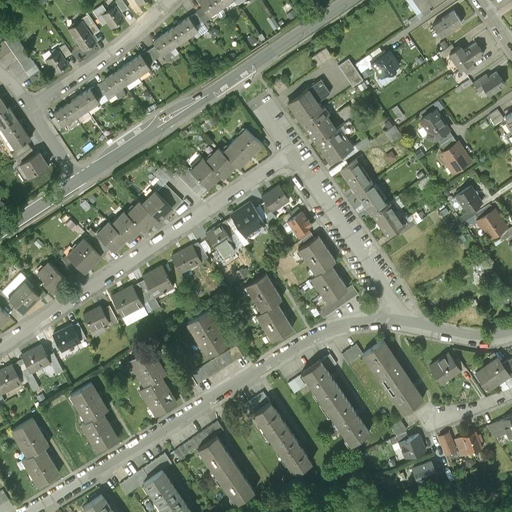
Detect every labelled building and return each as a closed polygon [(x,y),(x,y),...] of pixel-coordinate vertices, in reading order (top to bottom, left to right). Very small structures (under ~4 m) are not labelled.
[(117,5),(115,7),(120,14),(127,9),(120,0),(117,0),(115,2),(117,5)] [(216,0),(199,0),(198,1),(203,7),(210,17),(222,8),(216,0)] [(233,0),(216,0),(222,8),(233,0)] [(436,0),(407,0),(417,14),(428,6),(436,0)] [(93,12),(103,26),(107,23),(111,29),(124,20),(120,14),(115,7),(108,11),(104,5),(93,12)] [(411,25),(431,11),(428,6),(417,14),(408,20),(411,25)] [(203,7),(196,13),(204,25),(212,19),(210,17),(203,7)] [(463,23),(454,11),(434,24),(443,37),(463,23)] [(196,13),(188,18),(196,30),(204,25),(196,13)] [(93,36),(99,32),(88,15),(82,19),(82,20),(93,36)] [(188,18),(177,26),(189,43),(200,35),(196,30),(188,18)] [(82,20),(67,30),(83,53),(98,43),(93,36),(82,20)] [(177,26),(166,33),(178,51),(189,43),(177,26)] [(166,33),(153,43),(155,46),(162,56),(165,60),(171,56),(178,51),(166,33)] [(33,83),(43,76),(15,35),(5,42),(33,83)] [(476,42),(465,50),(473,62),(485,54),(476,42)] [(58,46),(64,57),(70,53),(64,43),(58,46)] [(446,57),(450,54),(457,50),(453,45),(442,52),(446,57)] [(155,46),(148,51),(155,61),(162,56),(155,46)] [(450,54),(462,70),(463,69),(473,62),(465,50),(462,46),(457,50),(450,54)] [(333,57),(327,48),(313,58),(319,66),(333,57)] [(395,69),(400,65),(389,48),(374,58),(370,61),(373,65),(380,77),(388,72),(393,73),(395,69)] [(67,64),(58,50),(45,59),(54,73),(67,64)] [(155,61),(148,51),(141,55),(148,66),(155,61)] [(370,61),(374,58),(371,54),(355,65),(361,73),(373,65),(370,61)] [(141,55),(130,63),(139,77),(150,69),(148,66),(141,55)] [(348,59),(338,65),(354,87),(363,81),(359,76),(353,66),(348,59)] [(477,67),(473,62),(463,69),(466,74),(477,67)] [(130,63),(118,71),(128,85),(139,77),(130,63)] [(359,76),(363,81),(372,75),(368,70),(359,76)] [(105,80),(115,94),(121,89),(128,85),(118,71),(105,80)] [(505,85),(497,74),(489,80),(486,76),(477,82),(474,84),(480,93),(486,89),(490,95),(505,85)] [(461,85),(464,90),(474,84),(477,82),(473,77),(461,85)] [(282,78),(273,85),(279,94),(288,88),(282,78)] [(98,84),(106,96),(109,100),(116,95),(115,94),(105,80),(98,84)] [(320,80),(286,104),(301,125),(325,109),(319,101),(330,93),(320,80)] [(98,84),(91,89),(98,101),(106,96),(98,84)] [(457,95),(464,90),(461,85),(454,89),(457,95)] [(91,89),(78,97),(88,112),(100,104),(98,101),(91,89)] [(121,89),(115,94),(116,95),(118,99),(125,94),(121,89)] [(67,105),(77,119),(88,112),(78,97),(67,105)] [(54,113),(64,128),(77,119),(67,105),(54,113)] [(338,111),(345,121),(347,119),(355,114),(348,105),(338,111)] [(398,106),(392,110),(399,119),(404,115),(398,106)] [(327,107),(325,109),(301,125),(314,143),(337,126),(329,114),(331,113),(327,107)] [(7,109),(0,113),(0,128),(1,130),(16,120),(8,108),(7,109)] [(438,141),(451,132),(436,110),(422,119),(432,133),(430,134),(430,137),(431,139),(434,139),(436,138),(438,141)] [(495,124),(504,118),(498,110),(490,117),(495,124)] [(345,121),(337,126),(314,143),(328,162),(339,154),(353,144),(347,136),(355,130),(347,119),(345,121)] [(16,120),(1,130),(14,150),(28,141),(29,140),(16,120)] [(394,127),(385,133),(391,142),(400,136),(394,127)] [(245,128),(222,152),(237,167),(239,168),(262,144),(245,128)] [(441,145),(454,137),(451,132),(438,141),(441,145)] [(364,137),(353,144),(357,149),(368,142),(364,137)] [(444,150),(457,142),(454,137),(441,145),(444,150)] [(32,147),(28,141),(14,150),(15,151),(14,156),(15,158),(32,147)] [(444,150),(439,154),(451,172),(469,160),(457,142),(444,150)] [(353,144),(339,154),(343,160),(357,149),(353,144)] [(32,147),(15,158),(20,165),(22,164),(37,154),(32,147)] [(217,148),(205,161),(221,176),(225,180),(237,167),(222,152),(217,148)] [(49,165),(40,152),(37,154),(22,164),(30,177),(49,165)] [(191,171),(209,188),(221,176),(205,161),(203,159),(191,171)] [(358,160),(341,173),(357,195),(375,182),(358,160)] [(211,190),(209,188),(191,171),(184,164),(174,174),(201,201),(211,190)] [(156,178),(164,185),(174,174),(166,167),(156,178)] [(108,182),(101,187),(106,193),(113,188),(108,182)] [(375,182),(357,195),(372,215),(390,202),(375,182)] [(156,193),(172,207),(179,200),(164,185),(156,193)] [(266,201),(273,213),(291,202),(280,185),(263,197),(266,201)] [(478,207),(484,202),(473,186),(461,194),(472,211),(478,207)] [(142,203),(157,218),(160,220),(172,207),(156,193),(154,191),(142,203)] [(401,203),(397,197),(390,202),(400,217),(405,214),(399,205),(401,203)] [(140,201),(128,214),(142,227),(145,230),(157,218),(142,203),(140,201)] [(273,213),(266,201),(260,205),(268,217),(273,213)] [(390,202),(372,215),(386,234),(397,227),(404,222),(400,217),(390,202)] [(245,236),(265,223),(263,220),(255,208),(252,203),(232,215),(245,236)] [(268,217),(260,205),(255,208),(263,220),(268,217)] [(480,210),(478,207),(472,211),(470,212),(472,216),(480,210)] [(477,220),(489,238),(506,226),(494,208),(477,220)] [(421,209),(413,215),(417,222),(426,215),(421,209)] [(123,210),(110,224),(125,238),(129,241),(142,227),(128,214),(123,210)] [(298,238),(300,236),(310,229),(314,227),(302,210),(287,221),(298,238)] [(232,215),(226,219),(235,233),(243,245),(249,242),(245,236),(232,215)] [(404,222),(397,227),(402,233),(417,222),(413,215),(404,222)] [(226,219),(221,222),(230,236),(235,233),(226,219)] [(97,233),(96,235),(100,239),(110,249),(112,251),(125,238),(110,224),(108,222),(97,233)] [(205,233),(216,250),(232,239),(230,236),(221,222),(205,233)] [(511,226),(502,233),(506,238),(511,235),(511,233),(511,226)] [(91,238),(96,243),(100,239),(96,235),(97,233),(91,227),(85,233),(91,238)] [(300,236),(303,240),(313,233),(310,229),(300,236)] [(313,233),(303,240),(306,244),(316,237),(313,233)] [(299,249),(316,274),(331,264),(336,260),(318,236),(316,237),(306,244),(299,249)] [(92,248),(96,243),(91,238),(86,243),(92,248)] [(77,268),(85,275),(102,257),(92,248),(86,243),(83,239),(66,257),(69,259),(77,268)] [(100,239),(96,243),(106,253),(110,249),(100,239)] [(38,240),(34,245),(38,250),(43,245),(38,240)] [(198,242),(193,245),(202,260),(207,256),(198,242)] [(96,243),(92,248),(102,257),(106,253),(96,243)] [(171,258),(180,272),(202,260),(193,245),(171,258)] [(72,273),(77,268),(69,259),(63,265),(72,273)] [(44,284),(54,294),(68,280),(67,279),(58,270),(49,262),(38,274),(39,275),(46,282),(44,284)] [(316,274),(311,278),(328,302),(348,288),(331,264),(316,274)] [(67,279),(72,273),(63,265),(58,270),(67,279)] [(144,279),(154,296),(173,285),(161,265),(142,276),(144,279)] [(2,290),(0,291),(0,292),(7,299),(25,280),(33,287),(34,285),(21,272),(3,291),(2,290)] [(244,286),(260,311),(276,300),(281,297),(265,273),(244,286)] [(41,288),(44,284),(46,282),(39,275),(34,281),(36,283),(41,288)] [(144,279),(138,282),(152,306),(153,307),(159,304),(154,296),(144,279)] [(25,280),(7,299),(14,306),(23,314),(41,295),(33,287),(25,280)] [(138,282),(133,285),(144,304),(147,309),(152,306),(138,282)] [(33,287),(41,295),(44,298),(47,295),(41,288),(36,283),(34,285),(33,287)] [(111,296),(123,316),(144,304),(133,285),(132,284),(111,296)] [(351,286),(348,288),(328,302),(318,310),(324,318),(357,294),(351,286)] [(0,292),(0,298),(5,303),(11,309),(14,306),(7,299),(0,292)] [(254,315),(272,342),(294,327),(276,300),(260,311),(254,315)] [(144,304),(123,316),(128,324),(148,312),(147,309),(144,304)] [(0,326),(10,316),(1,307),(0,305),(0,326)] [(109,305),(103,308),(110,322),(111,323),(117,320),(109,305)] [(104,325),(110,322),(103,308),(101,306),(83,317),(92,332),(104,325)] [(184,324),(204,356),(227,342),(207,310),(184,324)] [(74,326),(81,338),(86,336),(78,323),(74,326)] [(73,324),(54,335),(62,349),(81,338),(74,326),(73,324)] [(104,325),(92,332),(94,337),(107,330),(104,325)] [(81,338),(62,349),(66,357),(85,345),(81,338)] [(381,339),(360,354),(379,381),(400,366),(381,339)] [(184,378),(190,388),(242,355),(236,345),(184,378)] [(29,368),(31,373),(51,362),(47,356),(42,346),(22,357),(23,358),(29,368)] [(347,363),(360,354),(354,346),(341,354),(347,363)] [(127,361),(142,387),(161,375),(166,372),(150,347),(127,361)] [(426,365),(440,384),(461,369),(453,357),(447,350),(426,365)] [(54,353),(47,356),(51,362),(57,374),(64,370),(58,360),(55,355),(54,353)] [(455,355),(453,357),(461,369),(466,365),(458,355),(456,357),(455,355)] [(474,370),(485,388),(498,380),(509,372),(502,362),(498,355),(474,370)] [(328,356),(321,361),(327,369),(333,364),(328,356)] [(511,357),(509,359),(509,358),(502,362),(509,372),(511,376),(511,357)] [(23,358),(17,361),(18,363),(23,372),(29,368),(23,358)] [(321,361),(300,375),(305,383),(324,409),(344,394),(327,369),(321,361)] [(18,363),(13,366),(22,383),(28,380),(23,372),(18,363)] [(0,372),(0,392),(1,394),(22,383),(13,366),(0,372)] [(400,366),(379,381),(398,409),(420,394),(400,366)] [(29,368),(23,372),(28,380),(39,401),(45,398),(31,373),(29,368)] [(511,376),(509,372),(498,380),(501,386),(511,382),(511,376)] [(142,387),(136,390),(152,415),(177,400),(161,375),(142,387)] [(305,383),(300,375),(287,383),(293,391),(305,383)] [(67,396),(83,423),(103,411),(107,408),(91,381),(67,396)] [(252,414),(271,400),(265,391),(245,404),(252,414)] [(344,394),(324,409),(348,442),(368,428),(344,394)] [(290,428),(271,400),(252,414),(270,441),(290,428)] [(94,450),(118,436),(103,411),(83,423),(79,425),(94,450)] [(511,411),(496,419),(502,431),(506,429),(508,434),(511,431),(511,411)] [(11,431),(27,457),(43,447),(49,443),(33,417),(11,431)] [(398,417),(389,424),(395,433),(405,426),(398,417)] [(496,419),(488,422),(494,435),(502,431),(496,419)] [(170,453),(176,462),(197,449),(217,435),(224,430),(218,421),(170,453)] [(290,428),(270,441),(290,469),(310,456),(290,428)] [(438,433),(445,452),(457,448),(449,428),(438,433)] [(455,436),(462,453),(482,445),(479,439),(482,438),(480,432),(477,433),(475,428),(455,436)] [(398,439),(405,455),(423,447),(417,431),(412,433),(404,437),(398,439)] [(217,435),(197,449),(215,475),(235,461),(217,435)] [(27,457),(22,460),(38,485),(59,472),(43,447),(27,457)] [(126,493),(141,482),(162,468),(170,463),(164,453),(119,483),(126,493)] [(416,476),(436,469),(430,455),(411,462),(416,476)] [(235,461),(215,475),(233,501),(253,487),(235,461)] [(162,468),(141,482),(159,507),(179,493),(162,468)] [(0,489),(0,503),(8,499),(2,488),(0,489)] [(80,508),(82,511),(116,511),(103,493),(80,508)] [(192,511),(179,493),(159,507),(162,511),(192,511)]
